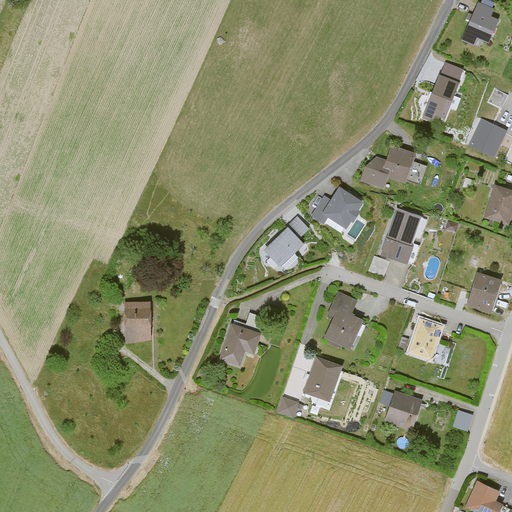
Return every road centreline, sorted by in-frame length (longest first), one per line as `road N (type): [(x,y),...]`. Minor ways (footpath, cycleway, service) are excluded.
road 1 (tertiary): [(99,511),(161,425),(237,261),(260,231),(389,120),(451,0)]
road 2 (residential): [(508,334),(326,270)]
road 3 (residential): [(508,334),(470,465),(445,511)]
